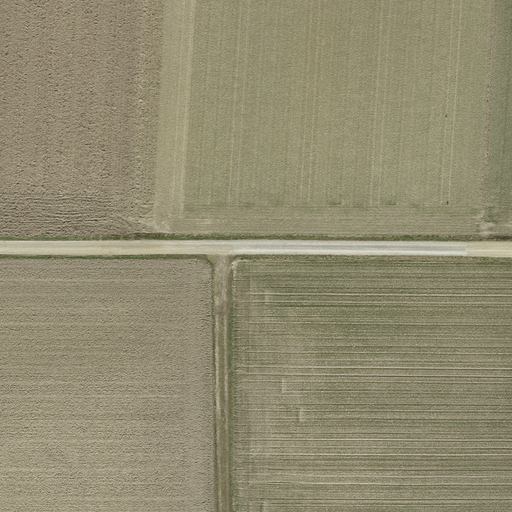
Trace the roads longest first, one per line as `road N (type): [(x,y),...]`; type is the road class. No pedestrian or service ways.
road 1 (track): [(511,247),(0,245)]
road 2 (track): [(226,511),(224,246)]
